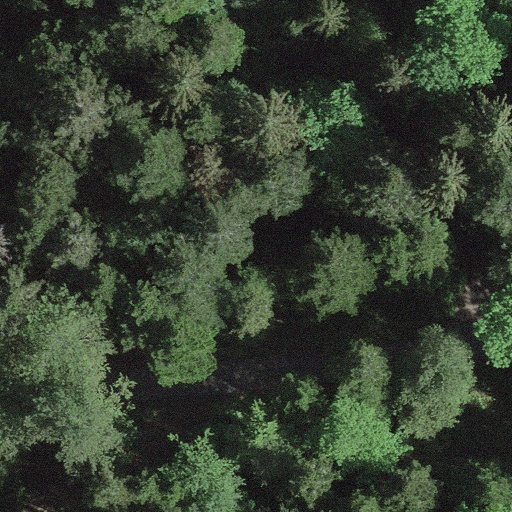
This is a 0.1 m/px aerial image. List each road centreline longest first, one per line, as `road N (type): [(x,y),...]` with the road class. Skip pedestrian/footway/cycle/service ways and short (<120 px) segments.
road 1 (unclassified): [(0,395),(511,334)]
road 2 (track): [(39,511),(259,364)]
